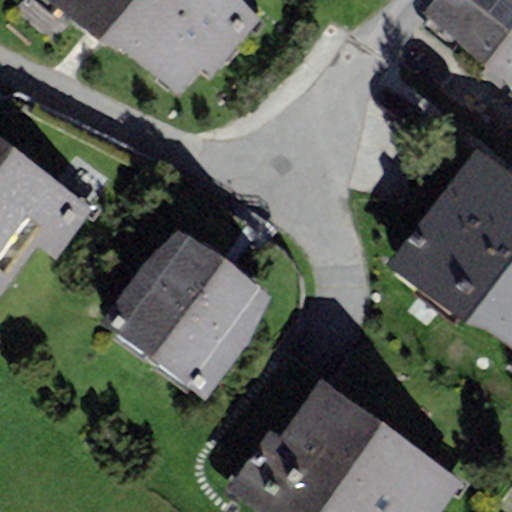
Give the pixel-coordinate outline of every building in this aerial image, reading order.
[(119,45),(180,95),(201,67),(216,74),(261,20),(242,0),(49,0),(105,42),(119,45)] [(511,0),(433,0),(424,12),(511,83),(511,0)] [(95,207),(0,140),(0,293),(4,296),(37,247),(57,261),(95,207)] [(487,326),(511,344),(511,174),(477,151),(387,268),(477,329),(487,326)] [(227,258),(177,230),(138,269),(99,324),(206,401),(253,343),(275,298),(227,258)] [(441,511),(464,479),(318,380),(280,436),(269,429),(229,487),(266,511),(441,511)]
